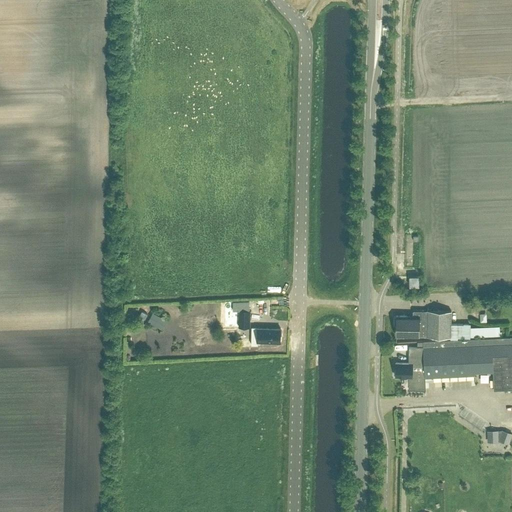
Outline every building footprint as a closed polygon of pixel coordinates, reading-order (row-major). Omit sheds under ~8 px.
[(410,286),(419,286),(419,277),(410,277),(410,286)] [(233,310),(238,310),(238,327),(249,327),(249,310),(249,301),(233,302),(233,310)] [(451,337),(452,311),(414,310),(413,311),(413,316),(397,316),(395,316),(394,317),(394,325),(395,326),(396,326),(397,326),(396,336),(451,337)] [(144,319),(147,314),(141,311),(138,316),(144,319)] [(155,325),(159,317),(152,313),(148,321),(155,325)] [(470,328),(470,322),(462,323),(462,337),(500,336),(499,327),(470,328)] [(280,342),(280,335),(282,334),(282,331),(281,329),(281,328),(259,327),(252,326),(251,344),(258,345),(258,342),(258,341),(280,342)] [(425,377),(433,377),(434,383),(441,382),(441,377),(474,375),(474,370),(492,369),(492,354),(494,353),(495,388),(511,386),(511,337),(473,339),(423,341),(423,347),(423,348),(424,364),(425,377)] [(425,377),(424,364),(412,363),(412,364),(396,364),(397,377),(412,378),(411,377),(425,377)] [(511,433),(503,430),(498,430),(488,430),(488,439),(498,439),(498,438),(500,438),(509,441),(511,433)]
